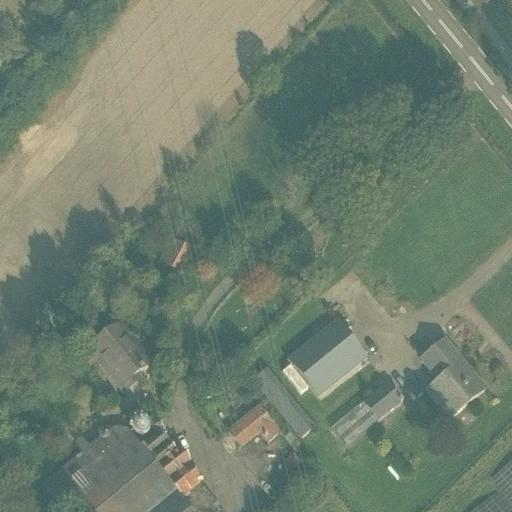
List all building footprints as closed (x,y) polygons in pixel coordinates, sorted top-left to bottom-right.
[(366,360),(336,323),(287,363),(317,400),(366,360)] [(120,330),(105,343),(89,356),(122,399),(141,384),(136,377),(147,368),(129,346),(132,343),(120,330)] [(447,423),(470,405),(485,392),(444,343),(420,363),(437,383),(424,395),(447,423)] [(223,372),(225,359),(226,357),(212,355),(209,373),(223,375),(223,372)] [(307,390),(289,368),(282,374),(300,396),(307,390)] [(315,429),(267,371),(250,386),(300,443),(315,429)] [(387,385),(371,397),(362,405),(377,423),(402,403),(387,385)] [(235,427),(249,444),(258,436),(266,446),(281,435),(258,408),(235,427)] [(347,415),(331,432),(347,448),(372,422),(364,416),(356,424),(347,415)] [(148,420),(132,433),(119,444),(109,432),(104,430),(98,434),(99,440),(41,487),(60,511),(190,511),(181,500),(200,485),(148,420)] [(288,460),(289,469),(293,473),(301,465),(293,456),(288,460)]
